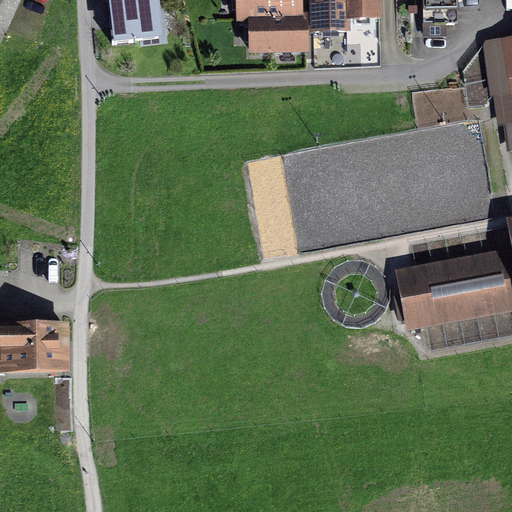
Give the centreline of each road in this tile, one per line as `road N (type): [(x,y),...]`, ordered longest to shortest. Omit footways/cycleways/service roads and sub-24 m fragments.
road 1 (residential): [(89,83),(420,72),(459,56),(490,27),(511,22)]
road 2 (unclassified): [(89,83),(79,386),(92,511)]
